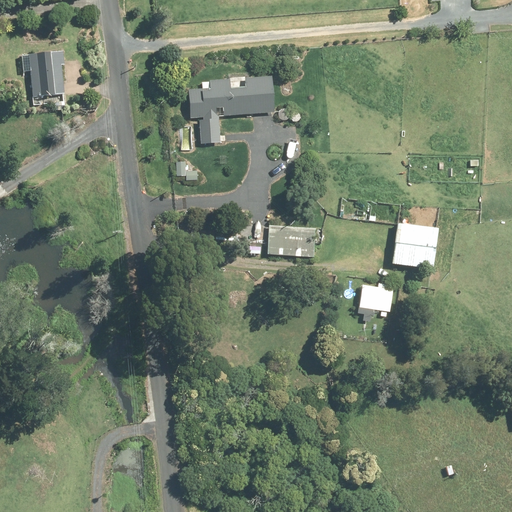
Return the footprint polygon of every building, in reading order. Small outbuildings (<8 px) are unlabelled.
[(64,51),(22,54),(23,72),(30,72),(33,98),(68,95),(64,51)] [(203,89),(189,89),(190,121),(200,120),(200,145),(222,145),(221,116),(274,115),(273,76),(245,77),(246,88),(231,88),(231,80),(203,81),(203,89)] [(301,110),(279,110),(279,123),(301,123),(301,110)] [(395,266),(440,270),(442,258),(436,258),(439,228),(399,224),(395,266)] [(315,228),(269,226),(268,255),(313,257),(315,228)] [(378,288),(362,286),(357,315),(363,316),(362,324),(371,325),(372,317),(375,318),(376,312),(390,314),(395,290),(387,289),(387,285),(378,283),(378,288)]
